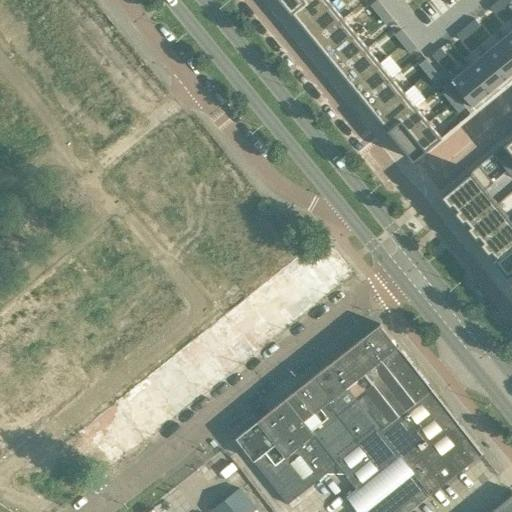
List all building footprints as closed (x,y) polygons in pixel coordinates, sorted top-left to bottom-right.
[(277,0),(287,12),(301,0),(277,0)] [(324,0),(301,0),(287,12),(299,26),(328,3),(324,0)] [(377,0),(373,0),(368,5),(376,14),(383,7),(377,0)] [(497,0),(489,7),(495,15),(504,8),(497,0)] [(328,3),(299,26),(312,41),(340,18),(328,3)] [(383,7),(376,14),(383,23),(391,17),(383,7)] [(340,18),(312,41),(324,56),(352,33),(340,18)] [(474,20),(464,27),(471,35),(480,27),(474,20)] [(464,27),(455,35),(461,42),(471,35),(464,27)] [(400,28),(392,34),(400,43),(408,37),(400,28)] [(511,30),(502,39),(511,51),(511,30)] [(352,33),(324,56),(336,71),(364,48),(352,33)] [(408,37),(400,43),(407,53),(415,46),(408,37)] [(511,51),(502,39),(485,52),(509,81),(511,78),(511,51)] [(364,48),(336,71),(348,86),(376,63),(364,48)] [(439,48),(430,55),(436,63),(446,55),(439,48)] [(485,52),(468,66),(492,95),(509,81),(485,52)] [(424,58),(417,64),(424,73),(432,67),(424,58)] [(376,63),(348,86),(360,101),(389,78),(376,63)] [(468,66),(451,80),(475,109),(492,95),(468,66)] [(432,67),(424,73),(432,82),(439,76),(432,67)] [(389,78),(360,101),(373,115),(401,92),(389,78)] [(443,93),(451,102),(457,97),(449,88),(443,93)] [(401,92),(373,115),(385,130),(413,107),(401,92)] [(465,107),(457,97),(451,102),(458,112),(465,107)] [(413,107),(385,130),(397,145),(425,122),(413,107)] [(425,122),(397,145),(411,162),(439,139),(425,122)] [(511,136),(503,143),(503,144),(511,154),(511,136)] [(511,163),(505,155),(499,159),(507,168),(511,164),(511,163)] [(468,172),(439,196),(453,213),(482,189),(468,172)] [(482,189),(453,213),(466,229),(495,205),(482,189)] [(495,205),(466,229),(479,245),(508,220),(495,205)] [(511,225),(508,220),(479,245),(491,260),(511,242),(511,225)] [(511,243),(491,260),(511,285),(511,243)] [(482,453),(397,345),(379,323),(285,398),(337,464),(356,489),(346,497),(358,511),(407,511),(429,494),(482,453)] [(337,464),(285,398),(256,420),(273,443),(253,460),(287,503),(337,464)] [(273,443),(256,420),(235,437),(253,460),(273,443)] [(257,511),(239,488),(211,511),(257,511)] [(511,511),(511,494),(490,511),(511,511)]
